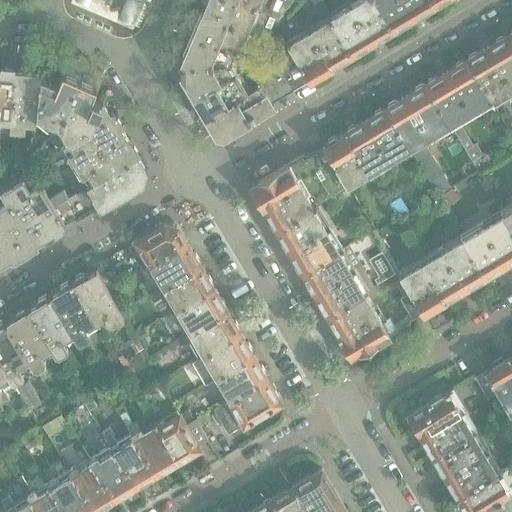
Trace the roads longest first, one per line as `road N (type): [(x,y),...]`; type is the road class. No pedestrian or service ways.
road 1 (residential): [(491,0),(201,169)]
road 2 (residential): [(343,409),(201,169)]
road 3 (residential): [(0,291),(201,169)]
road 4 (residential): [(175,511),(343,409)]
road 5 (residential): [(343,409),(511,309)]
